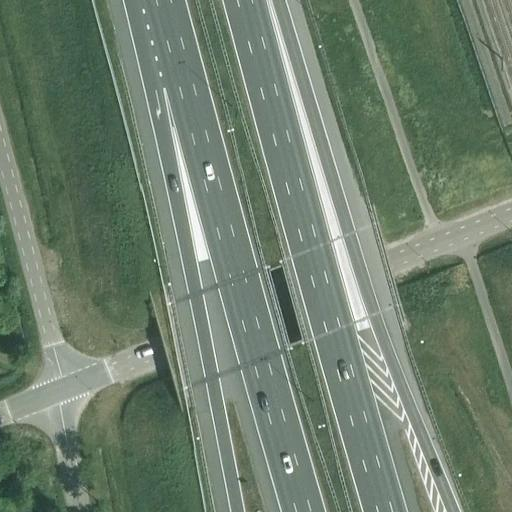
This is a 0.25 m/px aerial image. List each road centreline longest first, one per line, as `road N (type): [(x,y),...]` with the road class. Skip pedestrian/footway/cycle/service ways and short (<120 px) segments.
road 1 (motorway): [(451,511),(256,0)]
road 2 (motorway): [(386,511),(243,0)]
road 3 (unclassified): [(65,388),(511,214)]
road 4 (motorway): [(184,81),(305,511)]
road 5 (motorway): [(184,81),(195,291),(237,511)]
road 6 (unclassified): [(65,388),(0,151)]
road 7 (unclassified): [(78,511),(55,392)]
